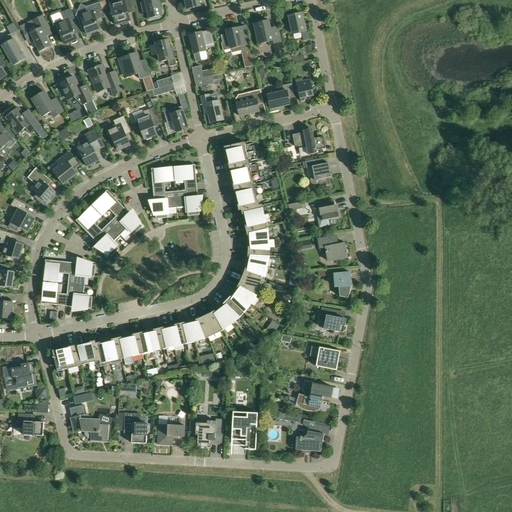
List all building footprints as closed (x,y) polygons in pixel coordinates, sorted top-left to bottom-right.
[(113,17),(115,25),(120,24),(123,25),(128,24),(129,21),(130,21),(126,6),(133,4),(131,0),(118,0),(120,3),(110,6),(111,11),(110,15),(113,17)] [(148,12),(149,19),(162,16),(158,0),(146,0),(145,0),(145,2),(142,3),(140,5),(142,12),(144,13),(148,12)] [(184,0),(187,10),(200,7),(198,0),(184,0)] [(105,15),(100,2),(87,7),(84,14),(80,15),(85,28),(83,31),(86,38),(90,36),(89,34),(100,30),(96,20),(97,18),(105,15)] [(65,21),(56,25),(64,44),(70,42),(71,44),(73,44),(77,43),(77,41),(73,32),(79,30),(71,9),(62,13),(65,21)] [(302,13),(289,16),(293,34),(301,32),(303,41),(310,40),(307,28),(305,26),(302,13)] [(35,27),(23,32),(27,40),(33,37),(37,47),(40,52),(51,46),(45,33),(50,30),(43,16),(32,21),(35,27)] [(256,24),(254,24),(259,44),(269,42),(270,45),(273,44),(276,59),(284,57),(278,30),(271,32),(269,21),(268,21),(267,19),(266,18),(257,20),(256,22),(256,24)] [(254,66),(245,26),(226,31),(227,35),(223,36),(221,36),(223,43),(221,43),(223,51),(231,49),(232,53),(241,51),(245,68),(254,66)] [(18,30),(10,34),(0,40),(0,46),(2,46),(14,66),(25,59),(20,51),(22,50),(21,47),(26,44),(18,30)] [(202,32),(189,35),(196,62),(201,61),(199,53),(206,51),(205,46),(214,44),(211,30),(202,32)] [(173,53),(171,53),(168,40),(155,43),(156,46),(151,47),(152,55),(158,54),(160,62),(168,60),(170,67),(176,65),(173,53)] [(313,53),(312,45),(305,46),(307,54),(313,53)] [(53,62),(62,61),(61,51),(53,51),(53,62)] [(136,53),(123,58),(118,59),(122,70),(127,69),(130,77),(138,74),(140,80),(150,76),(146,62),(140,64),(136,53)] [(291,58),(293,65),(305,62),(303,55),(291,58)] [(103,65),(101,66),(99,65),(97,66),(95,68),(88,71),(97,93),(111,87),(114,95),(123,91),(117,76),(109,79),(103,65)] [(203,78),(213,76),(219,75),(217,68),(202,72),(203,78)] [(213,76),(203,78),(205,86),(212,84),(214,81),(213,76)] [(60,83),(68,100),(74,97),(82,105),(83,105),(89,116),(98,112),(86,86),(80,89),(74,77),(60,83)] [(156,81),(158,88),(173,84),(172,77),(156,81)] [(317,91),(317,90),(317,89),(316,88),(316,87),(315,86),(314,85),(313,85),(312,85),(311,85),(310,80),(303,82),(302,79),(296,80),(300,100),(301,100),(301,101),(302,102),(303,102),(304,102),(304,101),(305,101),(305,100),(305,99),(305,98),(313,96),(313,95),(314,94),(315,94),(316,93),(316,92),(317,92),(317,91)] [(174,91),(173,84),(158,88),(152,90),(154,96),(174,91)] [(266,102),(269,112),(279,110),(279,107),(290,105),(289,99),(295,97),(291,84),(282,86),(282,92),(267,96),(269,102),(266,102)] [(236,100),(239,116),(259,112),(258,105),(264,103),(260,90),(237,95),(236,100)] [(50,112),(54,118),(64,112),(57,100),(52,104),(44,92),(32,99),(42,117),(50,112)] [(207,111),(210,123),(224,120),(219,101),(211,103),(209,95),(201,97),(204,111),(207,111)] [(167,123),(173,121),(176,133),(188,129),(182,107),(171,111),(172,114),(165,116),(167,123)] [(32,114),(26,119),(18,108),(6,117),(18,133),(26,127),(30,133),(40,125),(32,114)] [(152,123),(159,120),(154,108),(143,112),(145,118),(137,121),(144,140),(157,135),(152,123)] [(124,116),(113,121),(115,126),(108,129),(107,132),(109,137),(112,138),(118,151),(130,146),(123,130),(129,127),(124,116)] [(83,121),(87,128),(93,125),(89,118),(83,121)] [(66,128),(57,134),(62,142),(71,136),(66,128)] [(314,139),(313,135),(312,129),(303,131),(304,133),(292,135),(294,146),(307,147),(308,155),(317,153),(316,150),(326,149),(323,137),(314,139)] [(0,150),(5,146),(6,148),(10,148),(17,141),(6,130),(0,136),(0,135),(0,150)] [(97,132),(89,136),(89,142),(88,142),(79,142),(78,148),(77,148),(78,151),(78,156),(81,156),(87,167),(99,160),(94,151),(98,148),(99,149),(104,146),(97,132)] [(228,152),(229,158),(246,154),(245,148),(246,148),(244,143),(224,147),(225,153),(228,152)] [(60,167),(53,172),(63,185),(77,174),(74,170),(74,169),(73,167),(78,163),(70,153),(57,163),(60,167)] [(228,164),(229,169),(249,164),(248,159),(246,154),(229,158),(230,163),(228,164)] [(328,178),(331,177),(329,163),(323,164),(322,159),(305,162),(306,168),(312,167),(314,177),(312,177),(311,179),(310,180),(311,183),(312,184),(314,185),(319,184),(320,189),(330,187),(328,178)] [(233,173),(234,179),(251,175),(250,169),(251,169),(249,164),(229,169),(230,174),(233,173)] [(184,180),(185,191),(197,190),(195,165),(173,167),(174,181),(184,180)] [(280,167),(282,175),(283,175),(283,174),(290,170),(289,165),(280,167)] [(151,169),(153,194),(165,193),(164,182),(174,181),(173,167),(151,169)] [(35,185),(31,189),(37,194),(34,197),(43,204),(45,201),(47,202),(55,192),(44,183),(48,178),(36,168),(28,178),(35,185)] [(233,185),(234,190),(254,185),(253,180),(251,175),(234,179),(235,184),(233,185)] [(238,194),(239,200),(256,196),(255,190),(254,185),(234,190),(235,195),(238,194)] [(109,209),(116,217),(125,208),(107,190),(91,206),(102,216),(109,209)] [(188,216),(199,215),(197,190),(185,191),(175,192),(177,208),(187,207),(188,216)] [(156,219),(167,218),(167,209),(177,208),(175,192),(165,193),(153,194),(156,219)] [(257,201),(256,196),(239,200),(240,205),(238,206),(239,211),(262,205),(259,206),(258,201),(257,201)] [(11,223),(8,228),(17,233),(19,228),(28,232),(35,219),(23,212),(27,205),(15,199),(11,206),(18,210),(11,223)] [(330,226),(328,219),(339,217),(338,208),(334,206),(330,207),(329,201),(314,204),(316,210),(319,209),(321,217),(318,218),(320,228),(330,226)] [(301,203),(288,205),(290,214),(297,212),(297,210),(302,209),(301,203)] [(245,215),(246,220),(264,216),(262,211),(263,211),(262,205),(239,211),(241,211),(243,215),(245,215)] [(76,221),(93,239),(102,231),(101,231),(94,223),(102,216),(91,206),(76,221)] [(134,235),(142,227),(125,208),(116,217),(109,224),(120,235),(127,228),(134,235)] [(245,226),(246,231),(267,226),(266,222),(265,222),(264,216),(246,220),(248,226),(245,226)] [(111,257),(119,249),(113,242),(120,235),(109,224),(101,231),(102,231),(93,239),(111,257)] [(250,236),(251,242),(268,240),(267,232),(268,232),(267,226),(246,231),(247,236),(250,236)] [(0,243),(5,244),(2,254),(18,259),(20,252),(21,252),(24,245),(11,241),(13,234),(0,230),(0,238),(1,239),(0,242),(0,243)] [(326,251),(328,262),(348,258),(345,243),(338,245),(338,244),(336,242),(335,243),(334,237),(318,240),(320,252),(326,251)] [(248,247),(248,252),(269,254),(269,249),(269,248),(268,240),(251,242),(251,248),(248,247)] [(269,259),(269,254),(248,252),(248,258),(251,258),(249,264),(266,267),(268,259),(269,259)] [(59,273),(69,274),(70,263),(45,260),(43,282),(58,283),(59,273)] [(69,274),(68,285),(84,286),(85,276),(94,277),(96,265),(70,263),(69,274)] [(0,264),(0,285),(11,287),(13,280),(14,280),(15,273),(14,273),(3,271),(4,265),(0,264)] [(265,276),(266,267),(249,264),(248,270),(246,269),(244,273),(264,281),(265,276)] [(351,288),(351,286),(352,286),(353,286),(350,272),(349,273),(334,274),(335,285),(335,287),(337,287),(339,287),(340,297),(347,298),(347,299),(348,297),(349,297),(349,295),(350,293),(350,291),(351,289),(351,288)] [(244,273),(240,283),(258,293),(259,292),(263,281),(264,281),(244,273)] [(288,288),(298,291),(299,283),(290,281),(288,288)] [(41,304),(66,306),(67,295),(67,294),(67,295),(57,293),(58,283),(43,282),(41,304)] [(240,289),(236,294),(250,304),(255,297),(256,298),(258,293),(240,283),(237,288),(240,289)] [(91,309),(92,298),(92,297),(83,296),(84,286),(68,285),(67,294),(67,295),(66,306),(91,309)] [(285,288),(276,285),(277,286),(276,291),(283,293),(285,288)] [(0,293),(0,318),(9,319),(10,308),(12,308),(13,300),(1,299),(2,293),(0,293)] [(231,297),(227,301),(242,315),(246,312),(245,311),(250,304),(236,294),(233,299),(231,297)] [(225,306),(221,310),(231,324),(238,319),(242,315),(227,301),(223,304),(225,306)] [(346,320),(335,317),(337,311),(322,308),(320,319),(326,321),(324,329),(344,333),(346,320)] [(215,311),(210,314),(220,332),(225,330),(225,329),(231,324),(221,310),(216,314),(215,311)] [(210,314),(200,318),(208,338),(209,338),(220,333),(220,332),(210,314)] [(197,323),(191,324),(195,341),(203,339),(203,340),(208,338),(200,318),(196,320),(197,323)] [(267,329),(274,335),(280,326),(273,321),(267,329)] [(185,323),(180,324),(184,345),(190,343),(189,343),(195,341),(191,324),(185,325),(185,323)] [(179,345),(180,346),(184,345),(180,324),(175,325),(175,328),(170,329),(174,346),(179,345)] [(164,328),(159,329),(163,350),(169,348),(168,348),(174,346),(170,329),(164,330),(164,328)] [(154,333),(149,334),(153,351),(158,350),(159,351),(163,350),(159,329),(154,330),(154,333)] [(143,333),(138,334),(142,354),(148,353),(147,353),(153,351),(149,334),(143,335),(143,333)] [(133,338),(128,339),(132,356),(137,355),(138,356),(142,354),(138,334),(133,335),(133,338)] [(122,362),(121,359),(126,358),(132,356),(128,339),(122,340),(121,338),(116,339),(122,362)] [(111,365),(122,362),(116,339),(112,340),(112,342),(107,344),(111,365)] [(99,362),(100,364),(101,367),(95,341),(90,342),(90,345),(85,346),(89,363),(95,362),(95,363),(99,362)] [(95,341),(101,367),(111,365),(107,344),(101,345),(100,342),(96,343),(95,341)] [(83,365),(89,363),(85,346),(79,347),(79,345),(74,346),(79,366),(84,365),(83,365)] [(74,368),(79,366),(74,346),(69,347),(69,350),(64,351),(68,368),(73,367),(74,368)] [(320,348),(316,367),(336,371),(340,352),(320,348)] [(62,369),(68,368),(64,351),(58,352),(58,350),(52,351),(57,371),(63,370),(62,369)] [(200,357),(201,364),(208,363),(207,355),(200,357)] [(34,384),(32,375),(30,375),(28,363),(18,365),(18,368),(11,369),(12,378),(16,378),(18,387),(34,384)] [(317,411),(320,411),(320,410),(321,401),(321,400),(322,396),(331,398),(333,388),(313,384),(314,382),(304,380),(302,392),(304,392),(300,408),(301,409),(302,410),(305,411),(306,411),(307,411),(308,412),(310,412),(312,412),(315,412),(317,411)] [(73,397),(75,405),(93,401),(91,393),(73,397)] [(84,406),(70,409),(74,423),(72,424),(75,433),(83,431),(83,432),(86,432),(86,435),(88,437),(91,438),(91,441),(107,442),(108,427),(99,424),(98,421),(95,421),(92,420),(81,419),(80,416),(86,415),(84,406)] [(270,422),(272,411),(264,410),(262,421),(270,422)] [(232,440),(247,441),(247,430),(251,430),(251,425),(257,425),(258,414),(247,413),(247,418),(233,417),(232,440)] [(43,436),(44,423),(33,422),(34,415),(19,414),(18,425),(24,426),(23,435),(43,436)] [(140,415),(125,414),(124,431),(132,432),(131,443),(146,444),(148,424),(140,424),(140,415)] [(292,414),(291,421),(301,423),(302,416),(292,414)] [(211,448),(212,441),(215,441),(215,438),(223,439),(224,420),(216,419),(216,421),(207,421),(207,424),(196,423),(195,435),(198,435),(197,447),(211,448)] [(320,423),(304,420),(303,424),(305,426),(310,427),(309,431),(308,431),(307,435),(304,438),(299,437),(298,436),(294,436),(293,437),(292,442),(296,446),(296,452),(305,453),(305,451),(321,452),(324,434),(318,433),(320,423)] [(159,425),(158,445),(173,445),(174,437),(184,437),(185,426),(176,425),(168,425),(167,425),(159,425)]
